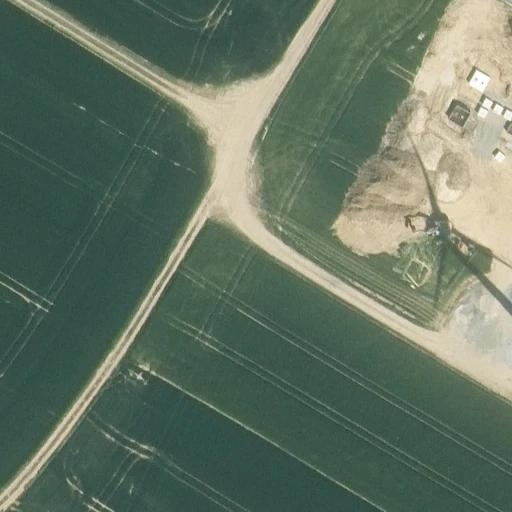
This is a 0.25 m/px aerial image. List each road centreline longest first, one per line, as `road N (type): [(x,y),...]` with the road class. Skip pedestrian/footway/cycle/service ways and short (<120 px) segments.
road 1 (track): [(334,0),(124,343),(0,504)]
road 2 (track): [(204,210),(443,350)]
road 3 (track): [(246,137),(18,0)]
